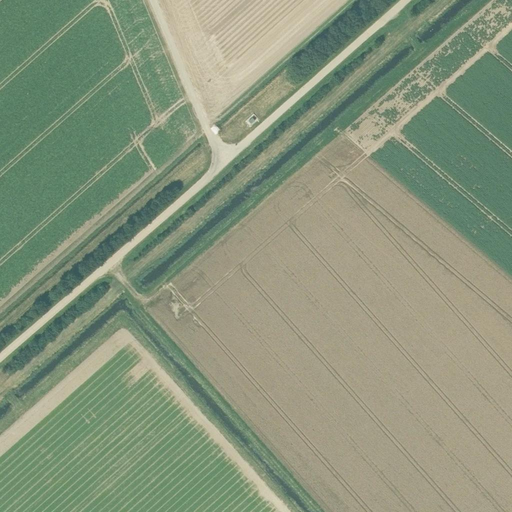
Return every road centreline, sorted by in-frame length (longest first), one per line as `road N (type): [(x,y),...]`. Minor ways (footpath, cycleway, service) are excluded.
road 1 (unclassified): [(0,364),(222,169)]
road 2 (unclassified): [(222,169),(410,0)]
road 3 (unclassified): [(222,169),(152,0)]
